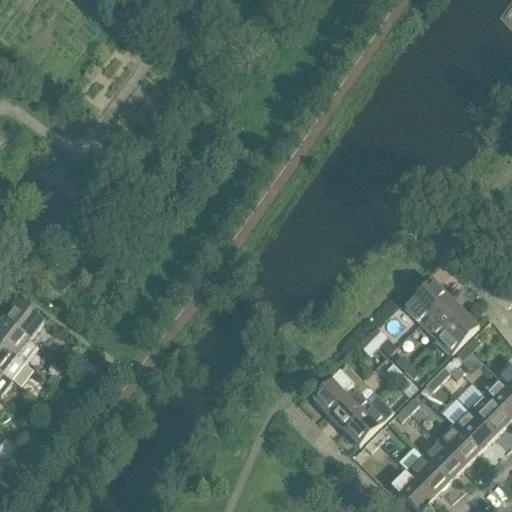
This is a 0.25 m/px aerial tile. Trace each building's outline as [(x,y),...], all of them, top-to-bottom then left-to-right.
[(38,216),(72,242),(90,219),(56,193),(38,216)] [(404,312),(420,328),(447,301),(431,285),(404,312)] [(11,314),(2,324),(29,345),(43,327),(37,322),(3,295),(0,298),(0,307),(4,311),(5,310),(11,314)] [(420,328),(435,344),(462,316),(447,301),(420,328)] [(462,316),(435,344),(451,359),(478,332),(462,316)] [(37,322),(43,327),(46,329),(49,325),(40,319),(37,322)] [(0,349),(24,368),(37,351),(29,345),(2,324),(0,327),(0,349)] [(381,336),(372,345),(378,351),(387,342),(381,336)] [(474,342),(465,351),(471,357),(480,348),(474,342)] [(378,351),(372,345),(363,354),(369,360),(378,351)] [(0,376),(11,385),(24,368),(0,349),(0,376)] [(471,357),(465,351),(456,360),(462,366),(471,357)] [(395,366),(404,375),(410,369),(401,360),(395,366)] [(386,374),(395,383),(401,377),(393,368),(386,374)] [(410,369),(404,375),(413,384),(419,378),(410,369)] [(511,369),(498,384),(511,397),(511,369)] [(443,372),(434,381),(441,387),(450,378),(443,372)] [(0,401),(12,386),(11,385),(0,376),(0,401)] [(401,377),(395,383),(404,393),(410,386),(401,377)] [(46,386),(54,391),(55,389),(59,384),(51,378),(46,386)] [(312,405),(328,420),(355,393),(339,378),(312,405)] [(441,387),(434,381),(425,390),(432,396),(441,387)] [(511,397),(498,384),(483,398),(511,425),(511,424),(511,397)] [(328,420),(343,436),(370,408),(355,393),(328,420)] [(483,398),(467,415),(494,442),(511,425),(483,398)] [(46,410),(51,404),(47,401),(42,407),(46,410)] [(413,403),(404,412),(410,418),(419,409),(413,403)] [(370,408),(343,436),(359,451),(386,424),(370,408)] [(410,418),(404,412),(395,421),(401,427),(410,418)] [(467,415),(452,430),(479,457),(494,442),(467,415)] [(452,430),(437,445),(464,472),(479,457),(452,430)] [(382,433),(373,442),(379,448),(388,440),(382,433)] [(379,448),(373,442),(364,451),(371,457),(379,448)] [(437,445),(421,460),(449,488),(464,472),(437,445)] [(421,460),(406,476),(433,503),(449,488),(421,460)] [(424,511),(433,503),(406,476),(391,491),(411,511),(424,511)] [(344,500),(332,511),(346,511),(351,508),(344,500)]
